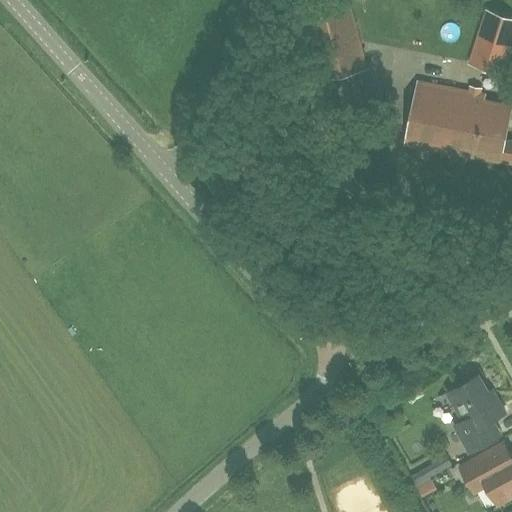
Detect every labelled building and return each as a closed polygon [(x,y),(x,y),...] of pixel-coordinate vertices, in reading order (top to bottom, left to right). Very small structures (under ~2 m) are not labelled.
[(322,81),(367,68),(351,8),(305,20),(322,81)] [(511,16),(486,8),(468,64),(504,75),(511,50),(511,16)] [(511,163),(511,141),(505,140),(511,106),(476,100),(477,94),(417,83),(406,143),(511,163)] [(233,204),(265,167),(233,139),(201,176),(233,204)] [(470,452),(476,449),(499,436),(490,421),(506,412),(498,398),(494,401),(479,374),(447,392),(463,420),(454,425),(470,452)] [(511,454),(511,455),(504,442),(461,467),(475,491),(487,484),(498,503),(511,495),(511,454)] [(452,466),(447,456),(411,476),(416,486),(452,466)]
